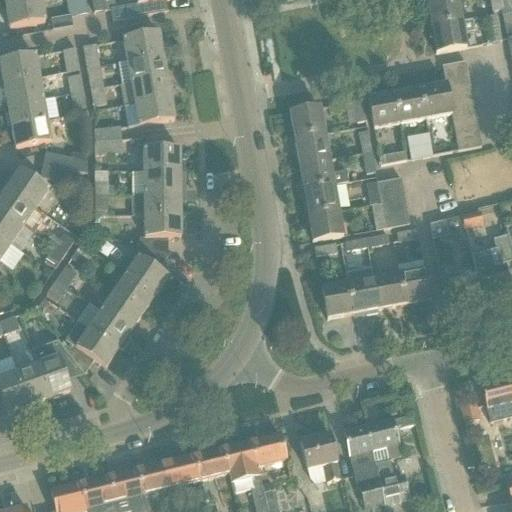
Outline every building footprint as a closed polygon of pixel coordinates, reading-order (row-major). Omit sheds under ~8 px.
[(40,3),(39,0),(3,0),(5,9),(40,3)] [(71,0),(75,19),(87,17),(84,0),(71,0)] [(90,0),(93,16),(106,13),(103,0),(90,0)] [(171,0),(134,0),(136,7),(138,20),(167,15),(165,3),(172,2),(171,0)] [(461,25),(461,24),(456,0),(451,0),(426,5),(431,31),(461,25)] [(489,0),(492,14),(501,13),(500,7),(498,0),(489,0)] [(511,0),(498,0),(500,7),(501,13),(502,18),(511,17),(511,16),(511,0)] [(44,25),(40,3),(5,9),(8,31),(44,25)] [(117,11),(110,12),(110,13),(112,25),(119,23),(117,11)] [(511,22),(511,17),(502,18),(504,26),(511,24),(511,22)] [(489,46),(501,44),(496,19),(485,21),(489,46)] [(58,34),(78,34),(78,22),(58,23),(58,34)] [(463,36),(473,34),(471,22),(461,24),(461,25),(431,31),(436,55),(435,56),(435,57),(466,51),(463,36)] [(122,43),(126,63),(126,65),(162,59),(158,37),(122,43)] [(98,70),(98,68),(94,48),(82,51),(86,70),(86,73),(98,70)] [(66,76),(79,74),(75,52),(62,54),(66,76)] [(0,72),(3,88),(38,81),(34,59),(0,65),(0,72)] [(130,87),(166,80),(162,59),(126,65),(130,87)] [(465,65),(441,69),(444,81),(467,77),(465,65)] [(90,94),(102,92),(100,75),(87,78),(90,94)] [(445,87),(446,93),(469,89),(467,77),(444,81),(445,87)] [(70,98),(83,95),(80,79),(67,81),(70,98)] [(166,80),(130,87),(134,108),(170,101),(166,80)] [(7,109),(42,103),(38,81),(3,88),(7,109)] [(445,89),(420,93),(425,121),(450,117),(448,105),(446,93),(445,89)] [(472,101),(469,89),(446,93),(448,105),(472,101)] [(93,110),(105,108),(102,92),(90,94),(93,110)] [(399,126),(425,121),(420,93),(395,97),(399,126)] [(73,114),(86,112),(83,95),(70,98),(73,114)] [(373,131),(399,126),(395,97),(369,102),(368,101),(367,101),(373,131)] [(127,132),(138,130),(154,127),(174,123),(170,101),(134,108),(123,110),(127,132)] [(448,105),(450,117),(450,118),(474,113),(472,101),(448,105)] [(10,131),(46,124),(42,103),(7,109),(10,131)] [(356,126),(365,125),(361,104),(353,105),(356,126)] [(319,111),(288,117),(288,118),(289,118),(294,143),(324,137),(319,111)] [(450,118),(453,130),(476,126),(474,113),(450,118)] [(14,152),(50,146),(46,124),(10,131),(14,152)] [(59,147),(69,147),(69,126),(58,127),(59,147)] [(453,135),(455,141),(478,138),(476,126),(453,130),(453,135)] [(120,131),(94,133),(94,146),(121,143),(120,131)] [(362,157),(371,155),(367,135),(358,136),(362,156),(362,157)] [(298,168),(328,163),(324,137),(294,143),(298,168)] [(428,137),(406,141),(409,154),(410,163),(431,159),(431,158),(428,137)] [(457,154),(481,150),(478,138),(455,141),(457,154)] [(94,159),(122,156),(121,143),(94,146),(94,159)] [(143,176),(179,175),(179,153),(159,153),(143,153),(143,176)] [(366,178),(374,176),(371,155),(362,157),(366,178)] [(399,156),(378,160),(380,169),(401,165),(406,164),(406,163),(404,155),(399,156)] [(69,174),(72,162),(45,156),(43,168),(69,174)] [(328,163),(298,168),(303,194),(332,189),(332,188),(347,185),(345,174),(330,177),(328,163)] [(68,181),(69,174),(43,168),(40,181),(66,186),(68,181)] [(35,212),(48,194),(18,173),(6,192),(35,212)] [(115,188),(107,188),(107,181),(107,174),(94,174),(94,181),(94,197),(107,197),(115,197),(115,188)] [(130,197),(179,197),(179,191),(184,191),(184,176),(179,176),(179,175),(143,176),(130,176),(130,197)] [(380,209),(404,204),(400,181),(376,186),(380,207),(380,209)] [(371,208),(380,207),(376,186),(367,187),(371,208)] [(303,194),(307,219),(337,214),(332,189),(303,194)] [(0,214),(23,230),(35,212),(6,192),(0,199),(0,214)] [(108,220),(107,215),(107,197),(94,197),(94,220),(108,220)] [(130,219),(144,219),(180,219),(179,197),(130,197),(130,219)] [(382,220),(406,216),(404,204),(380,209),(382,220)] [(382,220),(380,209),(380,207),(371,208),(375,234),(384,232),(382,220)] [(0,241),(10,248),(23,230),(0,214),(0,241)] [(337,214),(307,219),(312,245),(311,245),(311,246),(341,240),(341,239),(337,214)] [(482,229),(481,227),(478,215),(461,220),(465,233),(482,229)] [(384,232),(408,228),(406,216),(382,220),(384,232)] [(136,250),(167,260),(167,259),(167,241),(180,241),(180,219),(144,219),(144,241),(140,241),(136,250)] [(440,225),(429,228),(432,242),(454,236),(464,234),(464,233),(465,233),(461,220),(460,220),(460,219),(457,220),(440,225)] [(416,233),(397,237),(398,244),(398,245),(418,242),(416,233)] [(64,259),(73,245),(63,238),(53,251),(64,259)] [(368,252),(389,248),(388,238),(366,242),(368,252)] [(507,238),(492,242),(495,251),(499,267),(500,267),(511,263),(511,256),(508,240),(507,238)] [(0,263),(10,248),(0,241),(0,263)] [(347,256),(368,252),(366,242),(345,246),(347,256)] [(81,270),(91,256),(80,248),(71,262),(81,270)] [(315,262),(337,258),(335,248),(313,252),(315,262)] [(167,260),(136,250),(133,259),(137,261),(125,278),(155,298),(167,281),(157,274),(167,260)] [(55,272),(64,259),(53,251),(44,265),(55,272)] [(511,297),(506,277),(505,271),(502,272),(500,267),(499,267),(492,269),(488,253),(471,257),(471,259),(476,279),(476,278),(483,304),(511,297)] [(75,278),(65,271),(55,285),(66,292),(75,278)] [(378,317),(377,314),(380,314),(374,283),(372,283),(370,271),(345,275),(347,287),(353,319),(366,316),(366,319),(378,317)] [(430,305),(424,274),(404,277),(399,278),(405,309),(430,305)] [(112,297),(142,317),(155,298),(125,278),(112,297)] [(374,283),(380,314),(405,309),(399,278),(374,283)] [(453,312),(483,304),(476,278),(476,279),(466,281),(446,287),(453,312)] [(56,305),(66,292),(55,285),(46,298),(56,305)] [(326,323),(353,319),(347,287),(321,292),(326,323)] [(129,335),(142,317),(112,297),(100,315),(129,335)] [(129,335),(100,315),(87,333),(117,353),(129,335)] [(18,332),(13,319),(0,324),(0,331),(2,338),(18,332)] [(72,348),(64,353),(83,378),(93,364),(104,372),(117,353),(87,333),(75,351),(72,348)] [(37,369),(49,403),(70,395),(66,385),(83,379),(64,353),(56,357),(57,361),(37,369)] [(37,369),(16,376),(28,410),(49,403),(37,369)] [(0,398),(7,418),(28,410),(16,376),(0,381),(0,398)] [(511,395),(508,380),(479,388),(486,414),(489,427),(511,420),(511,395)] [(463,427),(479,423),(475,408),(459,412),(463,427)] [(384,508),(388,507),(408,503),(402,481),(394,483),(389,462),(400,459),(394,433),(415,427),(412,418),(392,423),(365,430),(374,467),(379,486),(384,508)] [(363,511),(367,511),(384,508),(379,486),(374,467),(365,430),(342,435),(347,455),(352,472),(356,492),(358,491),(363,511)] [(256,471),(286,464),(279,438),(250,445),(256,471)] [(329,438),(299,445),(304,465),(307,474),(323,470),(326,484),(327,488),(340,484),(334,457),(329,438)] [(250,445),(222,452),(228,478),(230,486),(233,497),(251,492),(255,511),(266,511),(261,488),(259,479),(256,471),(250,445)] [(200,485),(228,478),(222,452),(193,459),(200,485)] [(172,492),(200,485),(193,459),(165,466),(172,492)] [(143,499),(145,511),(155,511),(155,508),(174,504),(171,492),(172,492),(165,466),(136,473),(143,499)] [(136,473),(107,480),(115,511),(145,511),(143,499),(136,473)] [(115,511),(107,480),(79,487),(85,511),(115,511)] [(266,511),(278,511),(271,485),(261,488),(266,511)] [(85,511),(79,487),(50,494),(54,511),(85,511)] [(217,511),(214,500),(202,503),(204,511),(217,511)]
